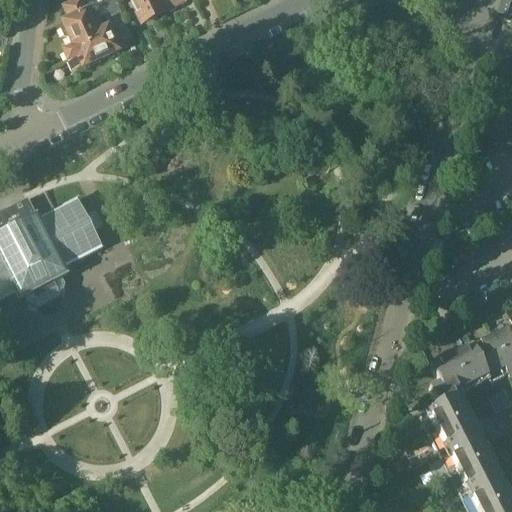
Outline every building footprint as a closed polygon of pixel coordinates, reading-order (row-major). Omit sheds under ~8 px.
[(63,38),(68,39),(73,49),(63,54),(67,62),(78,57),(80,50),(90,46),(93,40),(82,17),(87,15),(80,0),(63,8),(69,21),(62,24),(63,27),(60,31),(63,38)] [(163,14),(162,13),(155,0),(129,0),(141,24),(163,14)] [(155,0),(162,13),(167,11),(170,12),(177,9),(178,6),(183,4),(181,0),(155,0)] [(504,0),(501,0),(497,14),(506,16),(510,2),(508,1),(504,0)] [(78,57),(67,62),(67,63),(69,62),(74,73),(126,49),(120,37),(112,40),(107,29),(101,32),(103,36),(93,40),(90,46),(80,50),(78,57)] [(38,222),(31,209),(28,202),(0,215),(0,302),(14,295),(18,302),(24,299),(27,305),(38,309),(59,298),(63,287),(60,281),(66,278),(62,271),(102,250),(94,233),(103,228),(96,214),(86,219),(77,202),(38,222)] [(436,409),(447,403),(445,399),(486,378),(490,386),(508,377),(509,380),(511,378),(511,328),(430,370),(439,387),(428,392),(436,409)] [(500,404),(507,400),(503,392),(496,396),(500,404)] [(492,407),(500,404),(496,396),(488,400),(492,407)] [(447,403),(436,409),(418,418),(465,511),(511,511),(508,506),(511,503),(511,496),(505,500),(487,465),(494,461),(491,455),(484,459),(467,424),(473,420),(470,414),(463,418),(454,400),(447,403)] [(507,400),(500,404),(503,411),(511,407),(507,400)] [(496,415),(503,411),(500,404),(492,407),(496,415)] [(495,432),(502,428),(498,420),(491,424),(495,432)] [(487,435),(495,432),(491,424),(484,428),(487,435)] [(506,435),(502,428),(495,432),(499,439),(506,435)] [(491,443),(499,439),(495,432),(487,435),(491,443)]
